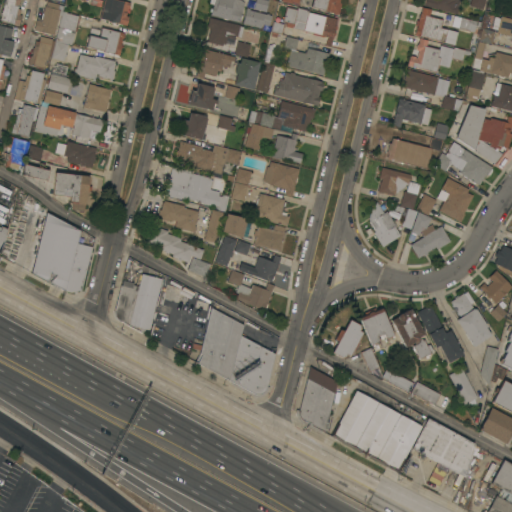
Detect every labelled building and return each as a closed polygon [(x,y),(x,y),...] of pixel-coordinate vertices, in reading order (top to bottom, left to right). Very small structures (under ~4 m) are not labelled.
[(0,20),(5,0),(19,0),(18,8),(20,9),(19,15),(21,15),(19,25),(0,20)] [(104,0),(121,0),(130,2),(129,8),(127,7),(125,15),(128,16),(126,24),(114,21),(114,22),(108,21),(108,20),(100,18),(104,0)] [(239,22),(210,14),(212,6),(213,6),(214,0),(241,0),(242,1),(244,3),(239,22)] [(263,0),(267,1),(264,12),(253,9),(254,0),(263,0)] [(341,0),(338,14),(311,7),(312,0),(341,0)] [(423,5),(424,0),(458,0),(459,1),(456,13),(423,5)] [(470,0),(486,0),(484,9),(469,5),(470,0)] [(45,6),(47,1),(59,4),(63,5),(60,15),(58,15),(53,35),(33,30),(36,20),(41,21),(45,6)] [(242,23),(246,7),(249,8),(249,10),(266,14),(266,13),(269,14),(269,15),(271,15),(268,25),(261,24),(260,27),(242,23)] [(296,9),(297,7),(308,10),(308,11),(337,19),(330,46),(325,45),(328,36),(307,31),(306,32),(304,32),(304,31),(292,27),(293,26),(285,25),(286,22),(282,21),(286,7),(296,9)] [(442,19),(440,27),(457,32),(454,45),(419,36),(414,35),(416,26),(417,26),(415,25),(416,20),(418,20),(419,13),(420,13),(422,7),(431,9),(429,16),(442,19)] [(66,12),(66,13),(78,16),(74,30),(58,26),(62,11),(66,12)] [(476,21),(473,32),(451,26),(454,15),(476,21)] [(511,18),(511,42),(510,48),(478,40),(481,28),(495,31),(495,32),(496,32),(497,29),(491,28),(494,16),(500,17),(500,16),(511,18)] [(240,25),(237,36),(230,34),(229,37),(227,36),(225,44),(222,43),(222,45),(217,44),(216,45),(214,44),(214,43),(207,41),(210,28),(207,27),(209,17),(240,25)] [(272,22),(282,24),(280,34),(270,31),(272,22)] [(0,25),(12,28),(9,40),(13,41),(10,56),(1,54),(0,57),(0,25)] [(74,31),(71,44),(55,40),(58,27),(74,31)] [(124,33),(119,55),(86,46),(91,28),(99,30),(97,37),(98,37),(101,27),(124,33)] [(52,39),(51,40),(54,40),(50,56),(48,55),(44,68),(28,64),(30,55),(32,55),(34,45),(33,44),(36,35),(52,39)] [(290,49),(283,48),(286,36),(297,39),(294,50),(305,53),(307,48),(328,53),(323,74),(286,65),(290,49)] [(419,38),(427,40),(426,46),(439,49),(440,45),(453,48),(453,47),(464,50),(462,60),(451,58),(449,67),(437,64),(436,72),(407,65),(409,56),(410,56),(410,55),(415,57),(416,58),(418,50),(416,50),(415,48),(416,45),(418,43),(419,38)] [(55,41),(68,44),(63,60),(51,57),(55,41)] [(237,41),(250,44),(247,57),(234,54),(237,41)] [(511,73),(510,73),(508,77),(506,76),(505,77),(505,76),(503,78),(499,77),(498,75),(479,70),(479,69),(471,67),(477,41),(485,43),(481,58),(488,60),(489,56),(494,58),(495,52),(511,56),(511,73)] [(234,56),(233,61),(231,60),(229,67),(222,65),(221,71),(217,70),(216,75),(204,72),(203,78),(195,76),(199,60),(200,60),(203,48),(234,56)] [(94,57),(94,56),(114,61),(114,63),(115,63),(113,70),(115,71),(113,79),(97,75),(98,74),(94,73),(93,78),(91,78),(90,78),(74,74),(73,73),(74,68),(76,68),(79,53),(94,57)] [(237,73),(234,73),(237,62),(239,63),(241,57),(259,62),(252,89),(234,84),(237,73)] [(259,74),(258,73),(259,69),(261,70),(263,61),(274,64),(268,87),(269,88),(269,90),(267,90),(267,92),(256,89),(259,74)] [(438,77),(437,78),(445,80),(441,96),(433,94),(433,95),(420,91),(420,92),(417,91),(405,87),(402,86),(404,79),(403,79),(406,69),(438,77)] [(480,89),(478,89),(475,102),(464,99),(472,69),(483,72),(482,73),(484,74),(480,89)] [(18,80),(24,81),(26,75),(29,76),(31,70),(44,73),(42,79),(45,80),(39,103),(20,98),(20,100),(13,99),(18,80)] [(46,88),(50,73),(51,74),(51,72),(65,76),(65,77),(70,79),(66,93),(46,88)] [(289,73),(289,72),(294,73),(294,74),(321,81),(321,82),(323,82),(321,91),(319,90),(318,96),(319,97),(317,104),(315,104),(315,105),(305,102),(304,103),(302,102),(273,94),(275,85),(278,86),(280,79),(282,79),(284,72),(289,73)] [(188,104),(191,90),(195,91),(197,83),(213,87),(213,88),(214,88),(211,99),(217,100),(216,103),(213,103),(212,110),(188,104)] [(511,111),(490,106),(496,83),(500,84),(500,83),(511,85),(511,111)] [(89,84),(110,89),(105,112),(90,108),(89,109),(83,107),(89,84)] [(227,85),(239,88),(236,100),(224,97),(227,85)] [(61,93),(58,105),(43,101),(46,90),(61,93)] [(455,98),(453,110),(440,107),(443,95),(455,98)] [(398,98),(425,105),(424,108),(431,109),(427,125),(401,118),(399,127),(392,125),(398,98)] [(314,109),(312,117),(310,117),(307,131),(303,130),(303,131),(281,125),(283,119),(276,117),(280,100),(314,109)] [(27,137),(11,132),(13,123),(14,124),(17,113),(16,113),(18,108),(21,109),(23,104),(35,107),(27,137)] [(484,109),(482,118),(491,120),(491,118),(506,122),(507,116),(511,117),(511,124),(510,129),(509,129),(508,133),(511,134),(507,148),(508,148),(495,164),(455,137),(469,105),(484,109)] [(40,106),(47,107),(47,106),(75,112),(75,113),(102,120),(101,124),(102,124),(102,127),(100,127),(99,132),(92,130),(90,138),(88,137),(87,144),(75,141),(76,135),(71,134),(73,124),(72,124),(71,127),(60,124),(58,129),(56,136),(34,130),(40,106)] [(273,117),(281,119),(279,129),(253,122),(256,111),(274,115),(273,117)] [(180,134),(184,120),(187,121),(189,112),(206,116),(205,118),(206,118),(203,130),(200,139),(180,134)] [(217,126),(220,115),(231,118),(230,125),(235,126),(233,131),(217,126)] [(258,150),(244,146),(247,133),(245,133),(249,122),(273,129),(271,138),(261,137),(258,150)] [(446,128),(443,139),(432,137),(435,125),(435,123),(447,125),(446,128)] [(277,135),(290,139),(292,133),(297,134),(292,151),(302,153),(299,163),(281,158),(281,159),(271,156),(277,135)] [(387,158),(388,153),(386,153),(388,143),(390,143),(391,138),(405,141),(406,138),(412,140),(414,133),(441,140),(439,151),(431,149),(426,168),(387,158)] [(5,161),(0,159),(0,150),(5,151),(6,145),(5,145),(7,136),(29,141),(22,170),(4,166),(5,161)] [(96,148),(91,167),(66,161),(67,156),(63,155),(63,154),(55,152),(57,142),(65,144),(66,141),(96,148)] [(201,146),(201,148),(211,151),(213,144),(240,151),(236,164),(225,161),(220,178),(209,175),(210,172),(191,168),(193,162),(189,161),(189,163),(172,158),(173,153),(175,153),(176,150),(177,150),(179,141),(201,146)] [(449,163),(444,171),(434,164),(441,152),(444,155),(453,141),(460,145),(459,146),(491,167),(486,175),(485,174),(479,184),(476,183),(476,184),(458,173),(460,170),(449,163)] [(30,144),(43,148),(40,159),(27,156),(30,144)] [(266,166),(268,167),(269,161),(298,169),(291,196),(284,194),(285,188),(269,184),(262,180),(266,166)] [(22,174),(24,164),(38,167),(39,163),(45,164),(44,169),(49,170),(46,180),(22,174)] [(394,195),(382,192),(382,193),(377,192),(380,181),(381,181),(381,178),(379,178),(381,167),(410,174),(407,184),(405,183),(404,187),(401,189),(397,190),(398,192),(394,193),(394,195)] [(171,168),(210,178),(210,179),(212,179),(210,189),(219,191),(218,195),(221,196),(221,194),(228,196),(224,211),(217,209),(217,207),(201,203),(202,202),(186,198),(186,199),(180,197),(180,198),(174,197),(165,195),(171,168)] [(237,168),(250,171),(250,173),(252,173),(249,183),(248,183),(247,184),(234,181),(237,168)] [(89,176),(87,192),(86,192),(84,210),(72,209),(72,203),(69,202),(70,196),(52,194),(55,172),(89,176)] [(468,189),(466,192),(472,195),(463,213),(464,214),(459,222),(438,210),(443,201),(436,197),(440,189),(448,193),(449,192),(441,188),(446,178),(468,189)] [(403,191),(406,191),(409,181),(419,184),(412,209),(399,205),(403,191)] [(234,182),(247,185),(246,186),(248,187),(245,196),(244,195),(243,200),(230,197),(234,182)] [(259,193),(283,199),(283,201),(285,202),(284,206),(283,206),(282,211),(286,213),(285,215),(288,216),(286,225),(253,217),(259,193)] [(427,215),(415,208),(423,194),(435,200),(427,215)] [(194,226),(199,227),(201,221),(208,223),(211,209),(224,213),(217,237),(216,237),(214,242),(203,239),(205,234),(174,226),(176,221),(172,220),(171,221),(168,220),(167,221),(162,220),(163,219),(157,218),(159,209),(160,210),(162,202),(163,202),(163,200),(183,205),(183,207),(198,211),(194,226)] [(376,202),(383,213),(386,211),(395,225),(394,226),(400,235),(382,246),(373,232),(375,231),(369,222),(369,221),(368,219),(370,205),(376,202)] [(410,229),(401,225),(407,207),(416,211),(410,229)] [(431,224),(434,230),(440,226),(449,241),(437,249),(435,246),(426,252),(427,253),(424,256),(423,254),(418,257),(410,245),(424,236),(421,231),(425,228),(421,227),(418,235),(410,232),(417,211),(430,217),(426,227),(431,224)] [(76,243),(92,247),(81,289),(71,292),(64,290),(31,272),(46,212),(79,230),(76,243)] [(226,213),(247,218),(246,223),(250,224),(247,237),(242,236),(241,238),(222,231),(226,213)] [(255,236),(253,235),(254,230),(256,230),(257,226),(272,229),(274,224),(284,227),(283,232),(285,233),(280,252),(253,245),(255,236)] [(203,250),(199,259),(190,255),(188,262),(181,260),(180,261),(177,260),(177,258),(171,256),(172,254),(168,252),(168,254),(164,252),(165,251),(158,249),(159,246),(154,244),(154,246),(150,244),(151,243),(145,241),(151,225),(167,231),(166,233),(180,239),(179,241),(203,250)] [(224,235),(236,240),(231,251),(233,252),(231,257),(229,256),(226,266),(214,261),(224,235)] [(249,244),(245,255),(233,250),(237,240),(249,244)] [(496,257),(494,256),(497,249),(500,251),(502,245),(511,250),(511,271),(494,263),(496,257)] [(270,282),(238,269),(241,262),(253,267),(258,256),(271,261),(274,254),(280,257),(270,282)] [(192,257),(209,264),(204,276),(187,270),(192,257)] [(243,274),(240,284),(250,288),(252,284),(264,289),(267,283),(273,285),(267,302),(266,302),(264,309),(235,299),(238,292),(235,292),(238,284),(227,280),(231,270),(243,274)] [(511,287),(494,303),(479,287),(483,283),(486,286),(492,281),(488,277),(496,270),(511,287)] [(121,285),(123,280),(133,283),(133,285),(138,286),(142,273),(162,279),(148,330),(145,329),(143,333),(118,320),(116,318),(114,314),(114,311),(121,285)] [(463,293),(467,291),(473,301),(470,303),(474,309),(475,308),(487,326),(486,327),(491,335),(473,346),(456,319),(459,317),(449,301),(463,293)] [(489,312),(486,315),(478,306),(487,297),(495,306),(501,300),(506,305),(502,309),(506,313),(497,321),(489,312)] [(426,307),(427,309),(431,306),(443,330),(447,328),(448,330),(450,330),(463,354),(448,362),(448,361),(446,362),(438,348),(436,349),(419,317),(418,317),(416,312),(426,307)] [(229,380),(197,363),(202,354),(199,353),(210,307),(242,325),(240,335),(229,380)] [(393,335),(385,338),(383,333),(377,336),(379,341),(371,344),(359,318),(365,315),(364,312),(374,307),(376,310),(382,308),(393,335)] [(390,320),(410,309),(424,334),(418,337),(419,339),(421,338),(422,340),(423,340),(426,346),(429,344),(432,350),(431,350),(431,351),(429,352),(430,353),(419,358),(412,345),(414,344),(413,342),(405,346),(390,320)] [(338,341),(334,339),(340,329),(343,331),(349,319),(359,325),(359,327),(360,327),(358,330),(362,332),(349,355),(346,353),(344,356),(343,355),(342,357),(332,352),(338,341)] [(511,370),(501,364),(503,360),(502,359),(506,351),(504,350),(509,341),(506,340),(508,336),(507,336),(511,327),(511,370)] [(274,354),(266,386),(269,387),(266,392),(263,395),(259,397),(254,396),(230,384),(232,381),(229,380),(240,335),(274,354)] [(486,346),(497,349),(494,364),(506,370),(501,379),(498,377),(498,378),(497,377),(494,382),(489,380),(488,385),(479,373),(486,346)] [(360,352),(370,347),(378,364),(367,369),(360,352)] [(336,381),(323,431),(322,430),(320,433),(299,421),(297,418),(295,415),(296,409),(298,410),(309,366),(336,381)] [(386,380),(387,379),(381,376),(387,366),(393,369),(392,371),(413,383),(408,392),(386,380)] [(448,374),(461,368),(477,397),(474,398),(478,405),(470,409),(467,402),(464,404),(448,374)] [(511,385),(511,413),(491,402),(502,380),(511,385)] [(410,392),(416,381),(439,394),(434,405),(410,392)] [(355,390),(377,402),(354,446),(332,434),(355,390)] [(378,402),(399,414),(375,457),(354,446),(378,402)] [(511,418),(511,424),(510,428),(511,429),(511,431),(505,443),(479,429),(491,407),(511,418)] [(399,414),(421,426),(397,469),(376,458),(399,414)] [(411,448),(427,418),(474,444),(465,477),(411,448)] [(511,464),(511,511),(486,511),(495,495),(497,496),(501,488),(490,483),(503,460),(511,464)]
